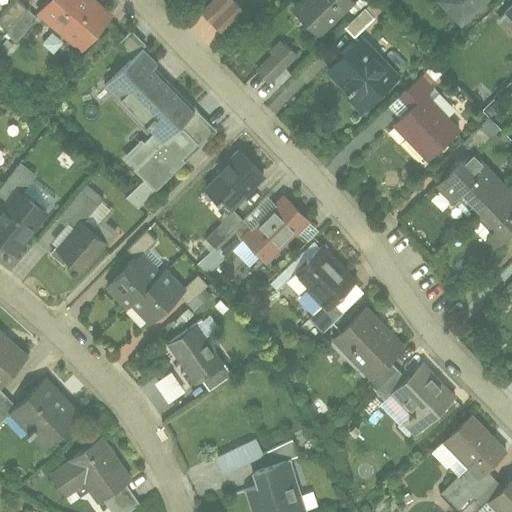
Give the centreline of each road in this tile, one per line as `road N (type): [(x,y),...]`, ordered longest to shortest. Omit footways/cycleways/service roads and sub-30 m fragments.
road 1 (residential): [(133,0),(316,180),(458,367),(511,419)]
road 2 (residential): [(183,511),(120,399),(48,321),(0,283)]
